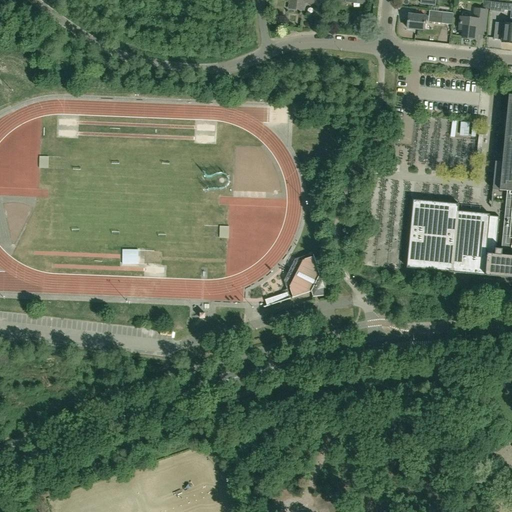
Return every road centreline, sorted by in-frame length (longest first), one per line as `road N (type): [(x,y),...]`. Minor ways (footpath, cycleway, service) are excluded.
road 1 (secondary): [(0,476),(138,408),(254,373),(379,349)]
road 2 (unclassified): [(366,299),(346,277),(335,235),(377,112),(385,48)]
road 3 (unclassified): [(267,50),(216,68),(148,62),(115,52),(35,0)]
road 4 (unclassified): [(511,474),(416,345)]
road 5 (residential): [(385,48),(511,62)]
road 6 (unclassified): [(385,48),(320,39),(267,50)]
